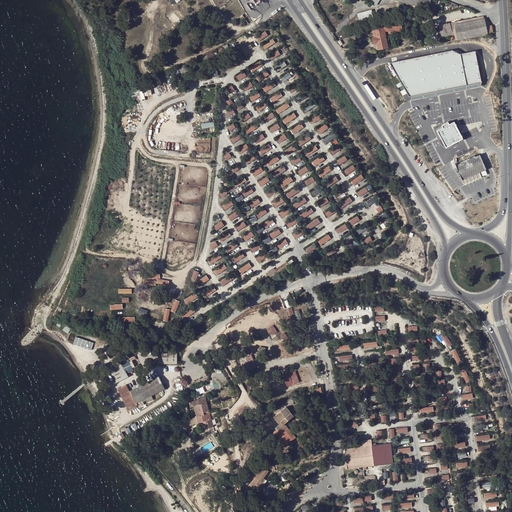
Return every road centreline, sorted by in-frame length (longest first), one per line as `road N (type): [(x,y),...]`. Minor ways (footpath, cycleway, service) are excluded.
road 1 (primary): [(290,0),(445,245)]
road 2 (primary): [(466,231),(439,212),(300,0)]
road 3 (unclassified): [(310,280),(281,289),(211,336),(197,348),(193,379)]
road 4 (secondary): [(503,12),(508,174)]
road 5 (unclassified): [(310,280),(334,440)]
road 6 (unclassified): [(428,291),(374,268),(310,280)]
